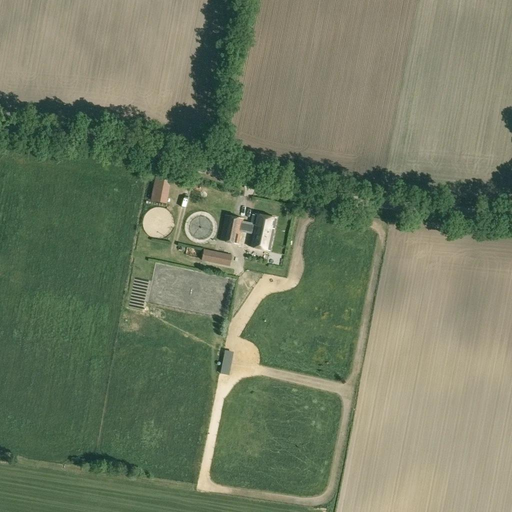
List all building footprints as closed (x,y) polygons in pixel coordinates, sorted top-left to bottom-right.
[(151,200),(164,203),(169,179),(156,177),(151,200)] [(248,246),(269,251),(276,218),(255,214),(255,215),(253,215),(251,224),(253,225),(248,246)] [(220,241),(238,244),(243,219),(225,215),(220,241)] [(213,219),(195,219),(195,237),(213,237),(213,219)] [(202,260),(230,266),(232,255),(204,249),(202,260)] [(225,351),(221,374),(226,375),(231,352),(225,351)]
